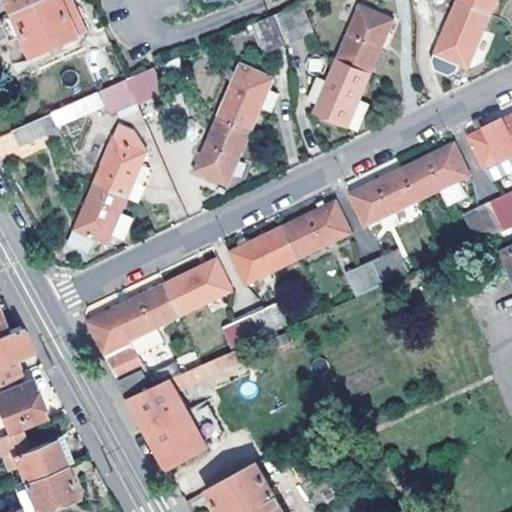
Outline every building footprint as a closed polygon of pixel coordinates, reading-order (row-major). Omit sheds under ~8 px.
[(87,37),(69,0),(46,0),(17,13),(1,21),(13,45),(21,42),(29,38),(38,58),(65,46),(87,37)] [(10,0),(17,13),(46,0),(10,0)] [(468,69),(492,14),(458,0),(457,0),(435,55),(468,69)] [(458,0),(492,14),(497,0),(458,0)] [(277,13),(284,30),(311,18),(303,1),(277,13)] [(341,51),(375,65),(395,19),(361,4),(341,51)] [(277,13),(250,25),(257,41),(284,30),(277,13)] [(69,55),(65,46),(38,58),(29,38),(21,42),(34,71),(69,55)] [(375,65),(341,51),(332,69),(323,90),(314,112),(348,127),(361,99),(375,65)] [(218,116),(253,130),(264,105),(273,109),(281,93),(271,88),(275,78),(241,64),(218,116)] [(314,86),(323,90),(332,69),(323,65),(314,86)] [(130,79),(140,102),(164,92),(153,68),(130,79)] [(130,79),(102,90),(113,114),(140,102),(130,79)] [(361,99),(348,127),(358,131),(370,103),(361,99)] [(54,112),(15,129),(22,145),(61,128),(54,112)] [(485,169),(511,156),(511,114),(468,136),(485,169)] [(218,116),(195,170),(229,185),(253,130),(218,116)] [(122,122),(95,183),(129,198),(137,178),(145,182),(152,167),(143,163),(148,151),(130,143),(136,129),(122,122)] [(455,142),(401,168),(417,202),(441,191),(447,204),(464,195),(458,182),(471,176),(455,142)] [(511,172),(511,156),(485,169),(494,181),(511,172)] [(366,227),(417,202),(401,168),(350,193),(366,227)] [(125,207),(129,198),(95,183),(75,229),(78,230),(71,243),(90,251),(96,238),(109,243),(118,223),(127,227),(134,211),(125,207)] [(511,195),(493,205),(507,232),(511,230),(511,195)] [(283,225),(299,259),(352,234),(336,200),(283,225)] [(459,220),(472,248),(507,232),(493,205),(459,220)] [(283,225),(231,251),(247,285),(299,259),(283,225)] [(401,246),(372,259),(385,287),(414,274),(401,246)] [(218,258),(166,284),(182,317),(234,292),(218,258)] [(382,289),(385,287),(372,259),(348,270),(361,298),(382,289)] [(162,327),(182,317),(166,284),(88,321),(121,383),(146,372),(149,371),(142,356),(169,342),(162,327)] [(255,318),(266,341),(306,322),(296,302),(283,307),(282,305),(255,318)] [(215,338),(224,359),(266,341),(255,318),(228,330),(229,332),(215,338)] [(0,381),(21,373),(15,355),(35,349),(23,326),(8,331),(0,334),(0,381)] [(180,367),(150,381),(154,390),(175,381),(184,376),(180,367)] [(121,383),(131,400),(154,390),(150,381),(146,372),(121,383)] [(19,429),(20,429),(50,417),(33,380),(0,392),(0,406),(10,432),(19,429)] [(155,447),(167,469),(209,447),(175,381),(154,390),(131,400),(155,447)] [(54,439),(27,449),(19,429),(10,432),(10,434),(17,453),(28,481),(66,466),(54,439)] [(0,459),(17,453),(10,434),(0,437),(0,459)] [(283,511),(258,465),(209,490),(220,511),(283,511)] [(28,481),(39,510),(78,495),(66,466),(28,481)] [(32,511),(39,510),(28,481),(18,485),(25,507),(26,511),(32,511)]
